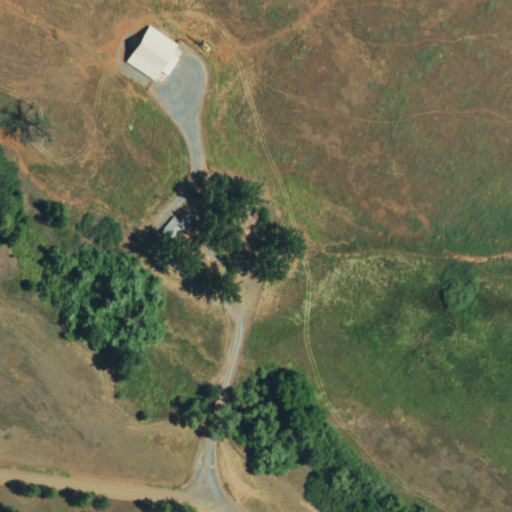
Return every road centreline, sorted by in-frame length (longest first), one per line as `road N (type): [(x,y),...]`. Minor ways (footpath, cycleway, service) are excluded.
road 1 (residential): [(232,511),(213,454),(236,269)]
road 2 (residential): [(0,477),(176,498),(221,511)]
